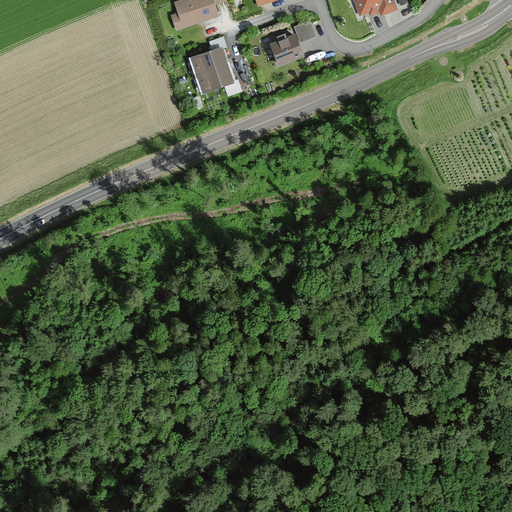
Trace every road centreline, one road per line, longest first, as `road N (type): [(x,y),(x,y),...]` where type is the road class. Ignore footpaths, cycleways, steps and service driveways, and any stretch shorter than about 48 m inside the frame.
road 1 (primary): [(0,235),(76,193),(294,99),(475,31),(510,5)]
road 2 (track): [(511,349),(488,362),(412,511)]
road 3 (residential): [(320,0),(331,33),(352,48),(421,18),(438,0)]
